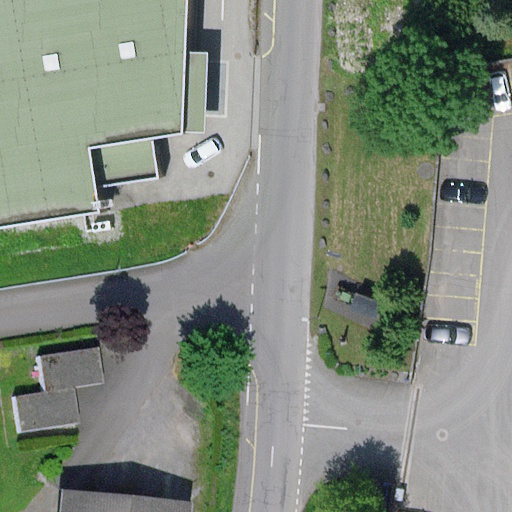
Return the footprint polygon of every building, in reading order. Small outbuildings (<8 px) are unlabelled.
[(0,0),(0,221),(94,208),(89,185),(150,175),(146,130),(182,126),(188,0),(0,0)] [(495,95),(511,94),(511,45),(493,46),(495,95)] [(41,357),(47,393),(73,389),(106,383),(100,347),(41,357)] [(47,393),(12,399),(17,434),(78,424),(73,389),(47,393)] [(70,493),(67,511),(179,511),(180,504),(70,493)]
